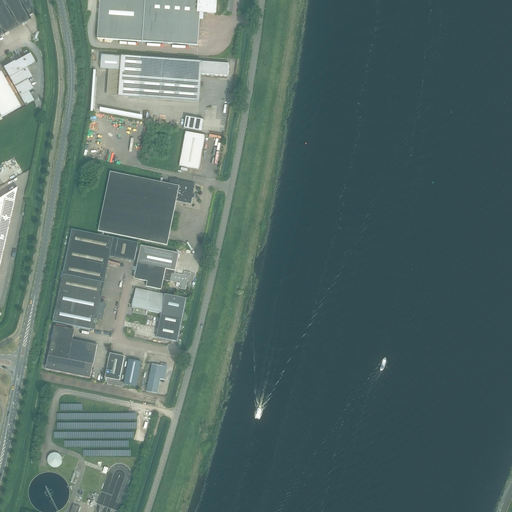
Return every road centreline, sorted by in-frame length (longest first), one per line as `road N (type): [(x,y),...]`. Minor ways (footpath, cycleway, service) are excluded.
road 1 (secondary): [(20,366),(72,74),(59,0)]
road 2 (tertiary): [(231,188),(261,0)]
road 3 (tertiary): [(192,356),(231,188)]
road 4 (tertiary): [(146,511),(192,356)]
road 5 (unclassified): [(192,356),(118,339),(128,279)]
